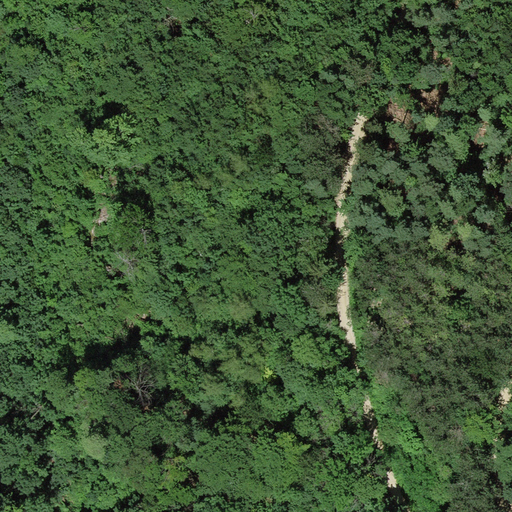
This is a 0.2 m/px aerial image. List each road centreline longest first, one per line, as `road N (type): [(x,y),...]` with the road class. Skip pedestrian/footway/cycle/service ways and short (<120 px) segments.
road 1 (track): [(406,511),(347,334),(344,247),(361,112),(418,0)]
road 2 (track): [(511,374),(494,444),(507,511)]
